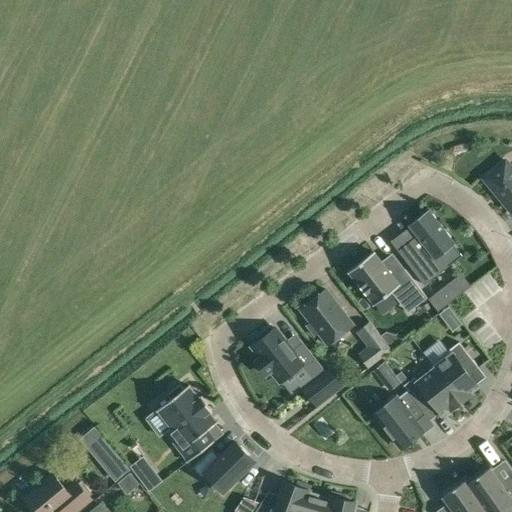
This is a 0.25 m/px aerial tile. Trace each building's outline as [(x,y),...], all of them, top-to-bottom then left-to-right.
[(511,168),(505,161),(483,178),(511,212),(511,168)] [(397,250),(424,285),(448,265),(440,255),(455,243),(428,209),(407,225),(415,235),(397,250)] [(393,278),(373,252),(348,272),(374,305),(399,286),(415,307),(427,297),(405,269),(393,278)] [(444,286),(428,299),(438,311),(454,299),(444,286)] [(328,345),(353,325),(325,289),(300,309),(310,322),(307,325),(315,336),(318,333),(328,345)] [(438,313),(445,322),(455,314),(448,305),(439,313),(438,313)] [(316,374),(287,340),(282,345),(269,331),(267,332),(265,329),(254,337),(257,340),(252,344),(264,359),(261,361),(271,374),(275,371),(282,379),(284,378),(290,385),(302,375),(298,370),(301,367),(311,379),(316,374)] [(378,360),(392,349),(384,339),(370,350),(378,360)] [(470,375),(479,367),(459,342),(448,350),(450,352),(433,365),(435,368),(461,402),(472,393),(470,392),(478,386),(470,375)] [(402,352),(391,362),(401,372),(411,362),(402,352)] [(418,381),(415,377),(404,385),(409,391),(424,410),(433,403),(442,414),(449,408),(451,410),(461,402),(435,368),(418,381)] [(305,388),(316,403),(340,387),(328,371),(305,388)] [(163,432),(187,461),(207,444),(198,434),(202,431),(194,421),(208,408),(197,395),(195,397),(184,385),(180,388),(176,383),(163,394),(167,399),(154,410),(168,427),(163,432)] [(403,449),(424,433),(417,424),(427,415),(424,410),(409,391),(398,400),(396,398),(376,414),(388,430),(387,432),(395,443),(397,441),(403,449)] [(132,465),(106,437),(94,448),(120,476),(132,465)] [(211,448),(192,467),(201,476),(204,472),(222,490),(253,459),(236,441),(220,457),(211,448)] [(153,468),(139,478),(149,491),(162,481),(153,468)] [(489,468),(468,483),(486,511),(507,511),(511,509),(511,480),(503,487),(491,470),(489,468)] [(67,490),(53,473),(24,498),(35,511),(56,511),(57,511),(56,511),(75,511),(91,499),(77,481),(67,490)] [(463,482),(443,496),(448,503),(454,511),(486,511),(468,483),(466,480),(463,482)] [(263,499),(254,511),(300,511),(308,494),(311,485),(310,485),(298,481),(297,486),(285,481),(276,504),(263,499)] [(330,500),(327,511),(354,511),(356,502),(344,499),(345,494),(333,492),(333,491),(331,491),(329,500),(330,500)] [(308,494),(300,511),(327,511),(330,500),(329,500),(308,494)] [(109,511),(101,502),(88,511),(109,511)]
